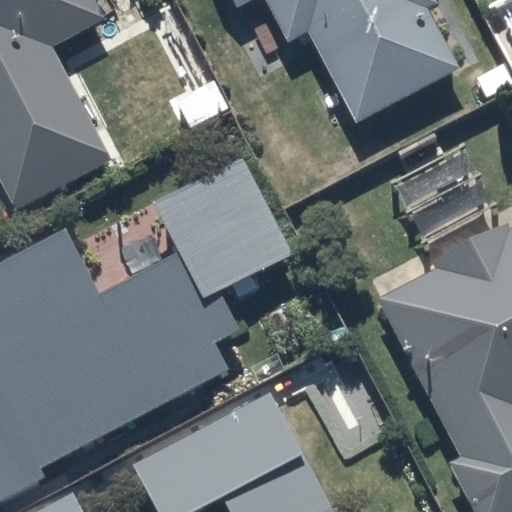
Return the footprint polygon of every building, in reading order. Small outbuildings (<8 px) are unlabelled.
[(0,0),(0,185),(14,213),(110,160),(52,46),(102,21),(91,0),(0,0)] [(437,5),(434,0),(229,0),(234,9),(251,0),(264,0),(288,43),(307,33),(354,123),(458,69),(427,10),(437,5)] [(65,234),(0,267),(0,501),(47,478),(42,467),(226,368),(213,343),(239,329),(221,293),(290,258),(239,160),(153,205),(179,256),(98,298),(65,234)] [(436,270),(378,297),(460,457),(447,464),(473,511),(511,511),(511,228),(509,230),(504,223),(432,261),(436,270)] [(80,511),(70,494),(36,511),(329,511),(267,395),(130,469),(153,511),(196,511),(220,499),(226,511),(80,511)]
